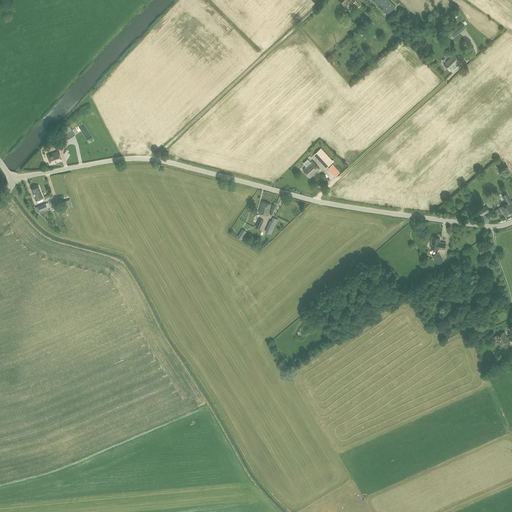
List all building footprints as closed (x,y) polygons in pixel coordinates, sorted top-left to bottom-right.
[(374,0),(389,14),(396,6),(389,0),(374,0)] [(446,62),(444,64),(450,71),(454,68),(453,67),(457,64),(460,61),(454,55),(451,57),(446,62)] [(65,134),(60,137),(60,138),(63,142),(75,135),(72,131),(66,135),(65,134)] [(60,144),(57,140),(57,139),(52,141),(57,150),(62,147),(60,144)] [(326,168),(333,161),(321,148),(314,155),(326,168)] [(54,164),(56,163),(62,161),(59,151),(48,155),(51,165),(54,164)] [(319,169),(312,161),(303,170),(310,177),(319,169)] [(333,164),(328,169),(335,177),(340,172),(333,164)] [(62,189),(59,172),(49,174),(51,184),(56,183),(58,190),(62,189)] [(43,197),(39,186),(31,189),(36,200),(43,197)] [(507,204),(501,207),(506,216),(511,212),(511,206),(510,202),(511,201),(508,196),(504,198),(507,204)] [(60,203),(63,211),(72,208),(69,200),(60,203)] [(259,213),(268,215),(271,204),(261,202),(259,213)] [(46,203),(38,206),(39,211),(40,214),(49,211),(48,207),(47,208),(46,203)] [(482,215),(490,211),(486,205),(479,210),(482,215)] [(59,218),(61,218),(59,207),(54,208),(55,210),(52,210),(55,226),(60,225),(59,218)] [(278,220),(274,218),(272,221),(270,220),(266,232),(271,234),(276,223),(278,220)] [(241,239),(246,232),(242,229),(237,237),(241,239)] [(438,248),(444,249),(445,243),(441,243),(439,243),(440,239),(432,238),(431,249),(438,250),(438,248)] [(438,264),(444,261),(438,252),(432,256),(438,264)] [(492,337),(494,341),(497,339),(500,345),(509,341),(511,340),(509,336),(507,337),(505,332),(496,336),(492,337)]
